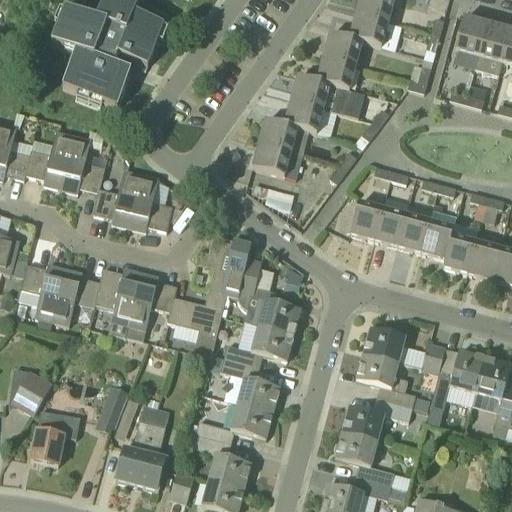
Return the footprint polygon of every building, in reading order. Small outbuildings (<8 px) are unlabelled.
[(131,66),(147,72),(163,30),(134,18),(141,1),(138,0),(105,0),(95,27),(65,15),(51,49),(75,58),(62,92),(117,113),(130,79),(126,77),(131,66)] [(360,0),(355,19),(388,28),(394,4),(380,0),(360,0)] [(349,44),(361,47),(381,52),(388,28),(355,19),(349,44)] [(478,61),(487,29),(463,22),(454,54),(478,61)] [(430,39),(439,42),(443,26),(435,23),(430,39)] [(498,81),(502,67),(511,35),(487,29),(478,61),(474,75),(498,81)] [(511,70),(511,35),(502,67),(511,70)] [(323,63),(355,71),(361,47),(349,44),(329,38),(323,63)] [(435,57),(439,42),(430,39),(426,55),(435,57)] [(457,56),(454,67),(473,72),(476,61),(457,56)] [(355,71),(323,63),(316,87),(329,90),(348,95),(355,71)] [(422,72),(417,87),(426,90),(430,74),(422,72)] [(291,106),(323,114),(336,118),(342,120),(348,95),(329,90),(316,87),(297,82),(291,106)] [(426,90),(417,87),(410,86),(407,94),(423,99),(426,90)] [(466,101),(451,97),(449,105),(464,110),(466,101)] [(464,110),(481,114),(483,105),(466,101),(464,110)] [(323,114),(291,106),(284,130),(297,134),(316,139),(316,137),(330,141),(336,118),(323,114)] [(511,112),(501,110),(499,110),(497,118),(511,122),(511,112)] [(371,128),(378,133),(388,120),(381,114),(371,128)] [(297,134),(284,130),(265,125),(258,149),(291,158),(297,134)] [(16,133),(0,129),(0,128),(0,184),(3,186),(4,181),(23,186),(30,161),(10,156),(16,133)] [(368,146),(378,133),(371,128),(361,141),(368,146)] [(58,138),(56,137),(50,161),(31,156),(30,161),(23,186),(24,186),(25,181),(44,186),(43,190),(60,195),(73,141),(58,138)] [(84,169),(90,145),(73,141),(60,195),(77,199),(78,194),(97,199),(98,199),(99,194),(104,174),(84,169)] [(303,161),(291,158),(258,149),(252,173),(296,185),(303,161)] [(339,171),(346,176),(356,163),(349,157),(339,171)] [(336,189),(346,176),(339,171),(329,184),(336,189)] [(374,181),(390,185),(392,177),(376,172),(374,181)] [(141,180),(127,177),(121,200),(99,194),(98,199),(97,199),(92,219),(112,224),(111,229),(128,233),(141,180)] [(390,185),(406,189),(408,181),(392,177),(390,185)] [(164,210),(168,192),(158,185),(141,180),(128,233),(145,238),(147,233),(167,238),(173,213),(164,210)] [(421,193),(437,198),(440,189),(423,185),(421,193)] [(251,199),(266,203),(268,193),(253,189),(251,199)] [(440,189),(437,198),(453,202),(455,193),(440,189)] [(293,199),(282,197),(278,215),(289,217),(293,199)] [(469,206),(478,209),(485,210),(487,202),(472,198),(469,206)] [(487,202),(485,210),(498,214),(501,215),(504,206),(487,202)] [(373,246),(382,214),(358,208),(349,240),(373,246)] [(441,218),(443,211),(434,209),(432,216),(441,218)] [(485,210),(482,225),(494,228),(498,214),(485,210)] [(400,219),(386,215),(382,214),(373,246),(397,253),(406,220),(400,219)] [(0,260),(14,265),(19,247),(0,241),(0,222),(1,221),(0,220),(0,260)] [(430,227),(406,220),(397,253),(421,259),(430,227)] [(453,233),(430,227),(421,259),(445,265),(451,241),(453,233)] [(466,280),(475,247),(451,241),(445,265),(443,273),(466,280)] [(219,300),(230,302),(238,303),(239,299),(247,265),(251,251),(233,247),(231,251),(212,247),(209,258),(200,256),(196,269),(214,273),(208,295),(220,298),(219,300)] [(466,280),(490,286),(499,254),(475,247),(466,280)] [(490,286),(511,291),(511,257),(499,254),(490,286)] [(391,280),(406,283),(410,257),(395,255),(391,280)] [(10,281),(14,265),(0,260),(0,280),(1,278),(10,281)] [(261,268),(247,265),(239,299),(250,302),(243,328),(258,331),(257,332),(293,342),(300,314),(275,308),(277,298),(255,293),(261,268)] [(35,322),(39,323),(52,326),(65,275),(47,270),(46,275),(26,270),(18,305),(38,311),(35,322)] [(65,275),(52,326),(69,330),(74,309),(95,314),(98,300),(96,300),(100,288),(81,283),(82,279),(65,275)] [(116,305),(111,328),(128,332),(142,279),(124,275),(122,280),(103,275),(100,288),(96,300),(98,300),(116,305)] [(143,345),(145,336),(151,314),(170,319),(167,329),(174,304),(177,293),(157,288),(158,283),(142,279),(128,332),(126,341),(143,345)] [(300,286),(292,284),(289,295),(298,297),(300,286)] [(226,319),(230,302),(219,300),(220,298),(208,295),(205,311),(174,304),(167,329),(199,337),(194,359),(211,362),(222,317),(226,319)] [(227,350),(223,364),(258,373),(261,360),(286,367),(293,342),(257,332),(251,356),(227,350)] [(370,333),(363,360),(398,369),(405,343),(370,333)] [(428,349),(423,368),(421,373),(438,378),(439,377),(445,353),(428,349)] [(439,377),(438,378),(429,412),(443,415),(449,391),(476,399),(485,364),(458,356),(452,380),(439,377)] [(381,392),(377,406),(411,415),(415,401),(404,398),(407,386),(394,383),(398,369),(363,360),(356,385),(381,392)] [(211,362),(210,362),(207,374),(220,377),(223,364),(211,362)] [(272,419),(279,394),(279,393),(254,386),(258,373),(223,364),(220,377),(244,383),(237,410),(272,419)] [(508,433),(511,417),(511,397),(504,395),(511,371),(485,364),(476,399),(500,406),(497,418),(494,429),(508,433)] [(51,389),(29,376),(10,408),(33,421),(51,389)] [(94,433),(112,439),(129,397),(110,391),(94,433)] [(414,413),(427,417),(430,406),(417,402),(414,413)] [(149,403),(147,410),(158,413),(160,406),(149,403)] [(129,404),(124,416),(134,420),(139,407),(129,404)] [(342,438),(377,447),(384,421),(407,427),(411,415),(377,406),(373,419),(349,411),(342,438)] [(158,414),(158,413),(147,410),(143,409),(131,456),(123,454),(114,486),(136,492),(156,414),(158,414)] [(199,426),(195,441),(229,450),(233,436),(265,445),(272,419),(237,410),(231,435),(199,426)] [(168,418),(169,417),(158,414),(156,414),(136,492),(157,497),(166,464),(157,462),(168,418)] [(41,415),(37,435),(30,465),(58,471),(64,442),(75,445),(80,423),(41,415)] [(356,484),(389,492),(393,478),(370,472),(377,447),(342,438),(335,464),(359,471),(356,484)] [(229,450),(195,441),(191,453),(216,460),(208,486),(243,496),(250,469),(226,462),(229,450)] [(186,508),(192,489),(194,483),(177,478),(169,503),(186,508)] [(386,505),(389,492),(356,484),(353,496),(328,490),(322,511),(359,511),(363,499),(386,505)] [(202,511),(238,511),(243,496),(208,486),(201,511),(202,511)] [(407,496),(406,496),(404,495),(404,496),(391,493),(389,502),(405,506),(407,496)]
